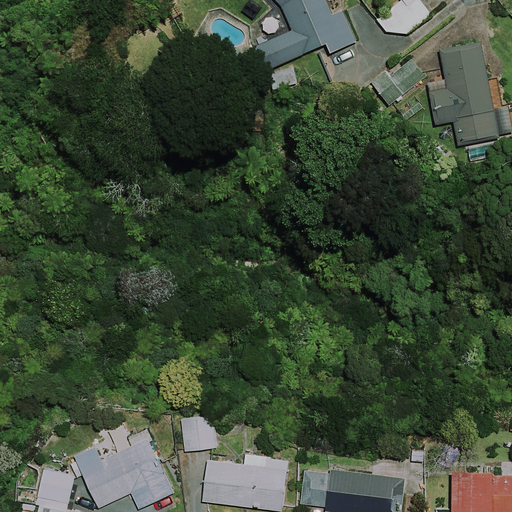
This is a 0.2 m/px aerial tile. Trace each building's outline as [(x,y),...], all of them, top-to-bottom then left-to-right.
[(333,13),(326,0),(272,0),(283,13),(291,28),(254,47),(267,73),(325,44),(330,53),(357,40),(341,9),(333,13)] [(401,0),(381,16),(398,39),(448,0),(401,0)] [(487,79),(480,44),(439,53),(447,90),(428,94),(435,126),(452,122),(456,144),(498,135),(492,109),(499,107),(493,78),(487,79)] [(424,79),(406,57),(371,85),(389,107),(424,79)] [(237,419),(237,407),(216,406),(215,418),(237,419)] [(216,449),(212,416),(181,419),(185,452),(216,449)] [(173,493),(148,440),(103,461),(96,447),(75,457),(99,508),(131,493),(139,509),(173,493)] [(288,460),(245,455),(244,465),(208,460),(203,502),(282,511),(288,460)] [(329,469),(329,473),(305,471),(301,504),(325,507),(325,511),(328,511),(400,511),(404,478),(329,469)] [(66,511),(73,476),(43,470),(37,504),(24,502),(22,511),(66,511)] [(511,511),(511,476),(452,477),(452,511),(511,511)]
